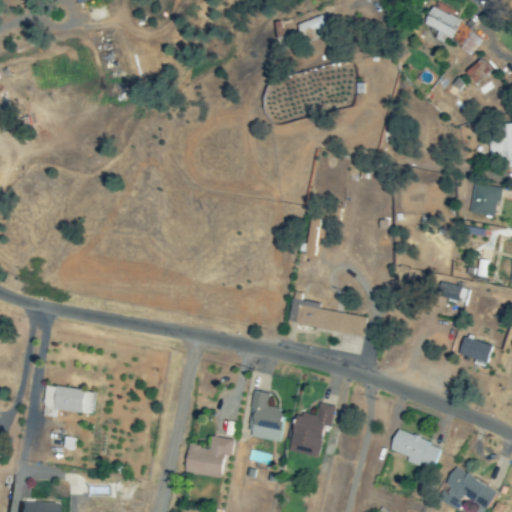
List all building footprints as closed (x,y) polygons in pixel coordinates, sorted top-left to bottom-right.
[(82,13),(86,25),(106,18),(101,6),(82,13)] [(422,24),(436,34),(433,39),(441,44),(444,39),(471,56),(482,39),(433,7),(422,24)] [(326,36),(319,17),(295,26),(302,44),(326,36)] [(464,74),(474,85),(489,71),(479,60),(464,74)] [(487,158),(507,159),(507,172),(511,172),(511,125),(498,125),(498,140),(488,139),(487,158)] [(467,214),(494,218),(499,189),(472,185),(467,214)] [(312,259),(314,248),(322,249),(325,231),(317,229),(319,220),(309,219),(303,257),(312,259)] [(457,302),(460,287),(440,284),(438,299),(457,302)] [(297,301),(298,295),(290,294),(286,326),(362,337),(364,318),(317,311),(317,304),(297,301)] [(456,356),(472,360),(471,365),(485,369),(490,346),(460,339),(456,356)] [(40,417),(53,419),(54,411),(90,416),(93,393),(44,387),(40,417)] [(268,394),(252,392),(246,438),(278,443),(282,411),(266,409),(268,394)] [(317,459),(322,427),(329,428),(333,408),(316,405),(314,418),(294,414),(287,454),(317,459)] [(432,471),(440,447),(394,433),(388,452),(407,458),(405,462),(432,471)] [(232,441),(209,438),(208,449),(187,446),(183,474),(219,479),(222,457),(230,458),(232,441)] [(496,491),(453,470),(437,502),(455,511),(462,499),(486,511),(496,491)] [(55,511),(55,503),(18,502),(17,511),(55,511)]
